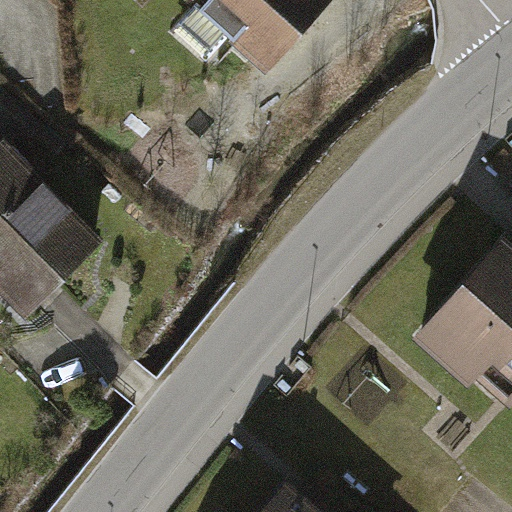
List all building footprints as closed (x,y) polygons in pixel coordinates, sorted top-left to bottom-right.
[(170,0),(259,73),(319,0),(170,0)] [(30,124),(0,98),(0,117),(20,134),(30,124)] [(110,242),(10,140),(0,149),(0,284),(32,317),(110,242)] [(511,245),(498,234),(408,340),(494,413),(507,397),(511,401),(511,245)] [(252,511),(315,511),(280,481),(252,511)]
